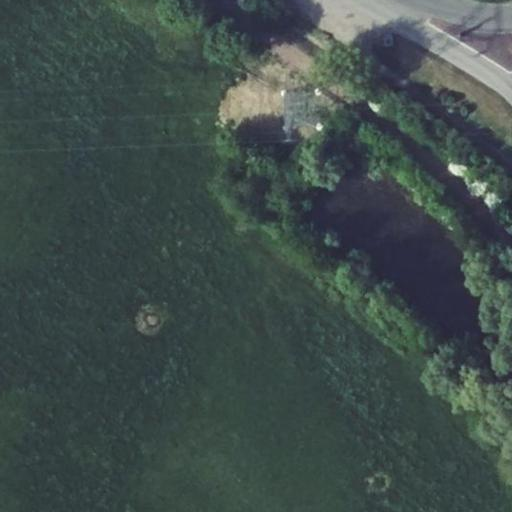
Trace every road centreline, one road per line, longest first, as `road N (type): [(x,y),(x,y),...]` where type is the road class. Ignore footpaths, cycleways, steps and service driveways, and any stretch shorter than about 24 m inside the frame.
road 1 (unknown): [(511,256),(437,164),(226,0)]
road 2 (residential): [(367,0),(511,93)]
